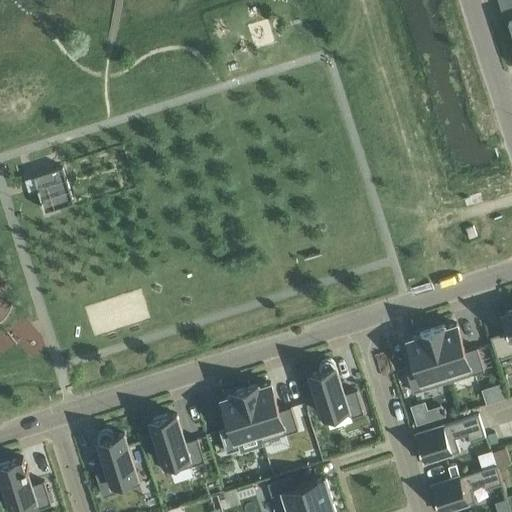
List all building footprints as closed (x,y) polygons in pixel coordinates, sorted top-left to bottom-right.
[(511,18),(503,22),(511,50),(511,18)] [(62,165),(34,174),(45,209),(74,200),(62,165)] [(41,197),(36,181),(28,184),(33,200),(41,197)] [(509,329),(490,335),(496,352),(498,358),(511,353),(511,308),(504,311),(509,329)] [(444,324),(432,328),(448,380),(472,373),(484,369),(477,346),(465,350),(456,322),(445,326),(444,324)] [(417,365),(406,369),(413,391),(448,380),(432,328),(419,332),(420,334),(409,337),(417,365)] [(320,365),(320,367),(321,370),(310,373),(324,414),(348,406),(351,415),(364,412),(356,389),(344,392),(335,363),(334,362),(333,360),(331,359),(330,358),(328,358),(326,358),(324,359),(322,360),(321,361),(320,363),(320,365)] [(258,383),(246,387),(260,430),(259,431),(260,436),(262,440),(280,434),(298,428),(291,405),(279,409),(270,381),(259,385),(258,383)] [(503,382),(495,385),(500,398),(507,396),(503,382)] [(231,424),(220,428),(227,451),(239,447),(236,438),(248,434),(259,431),(260,430),(246,387),(233,391),(234,393),(223,397),(224,400),(231,424)] [(503,443),(511,440),(511,431),(505,405),(494,409),(503,443)] [(426,411),(414,415),(417,423),(429,419),(426,411)] [(153,418),(151,419),(167,471),(204,460),(197,437),(185,440),(176,413),(170,415),(169,413),(167,414),(166,413),(153,417),(153,418)] [(458,419),(416,433),(420,446),(425,460),(460,449),(456,436),(468,432),(469,436),(470,439),(486,434),(479,413),(458,419)] [(108,468),(96,472),(99,481),(103,494),(140,483),(124,432),(114,435),(113,434),(113,433),(113,432),(112,431),(111,431),(111,430),(110,430),(110,429),(109,429),(108,429),(107,428),(106,428),(105,429),(104,429),(103,429),(102,429),(102,430),(101,430),(101,431),(100,431),(100,432),(99,432),(99,433),(98,434),(98,435),(98,436),(98,437),(98,438),(99,439),(99,440),(101,447),(108,468)] [(23,456),(0,463),(0,470),(11,506),(13,511),(21,511),(44,505),(51,502),(50,499),(44,480),(32,483),(27,470),(28,469),(27,464),(26,465),(23,456)] [(452,477),(432,483),(441,511),(468,502),(464,489),(484,483),(485,487),(503,482),(497,463),(479,468),(460,474),(459,474),(452,477)] [(456,463),(448,465),(452,477),(459,474),(456,463)] [(290,474),(268,482),(271,494),(274,493),(276,497),(280,511),(295,511),(332,500),(332,498),(326,478),(325,478),(325,476),(308,482),(294,486),(290,474)] [(335,511),(333,503),(332,500),(295,511),(335,511)]
